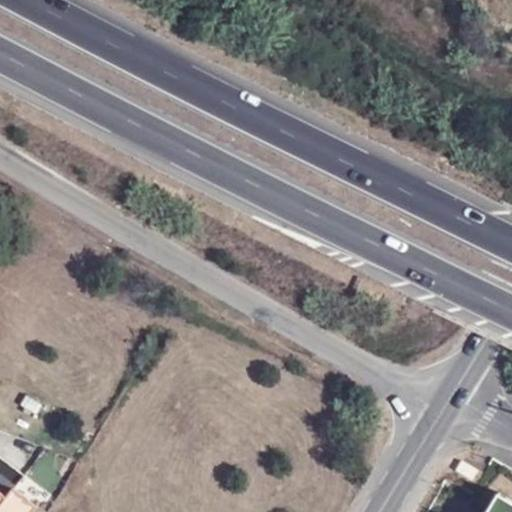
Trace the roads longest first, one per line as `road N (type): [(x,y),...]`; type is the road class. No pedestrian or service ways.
road 1 (motorway): [(0,50),(511,309)]
road 2 (motorway): [(511,243),(32,0)]
road 3 (unclassified): [(0,151),(446,400)]
road 4 (secondary): [(381,511),(446,400)]
road 5 (secondary): [(446,400),(511,294)]
